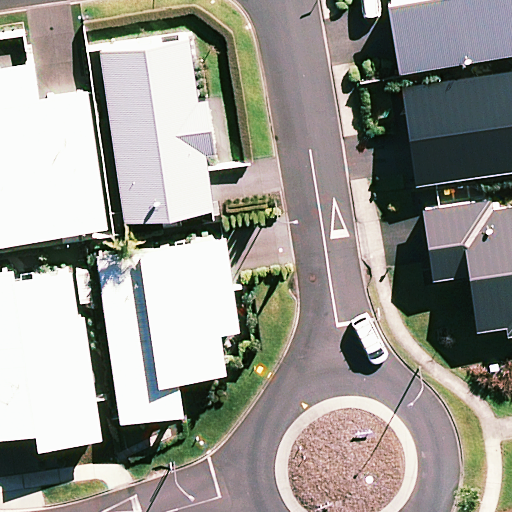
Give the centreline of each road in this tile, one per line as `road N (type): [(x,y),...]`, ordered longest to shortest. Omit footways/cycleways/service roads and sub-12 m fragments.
road 1 (residential): [(342,374),(288,0)]
road 2 (residential): [(342,374),(399,387),(422,407),(445,460),(434,511)]
road 3 (residential): [(256,487),(255,455),(284,399),(342,374)]
